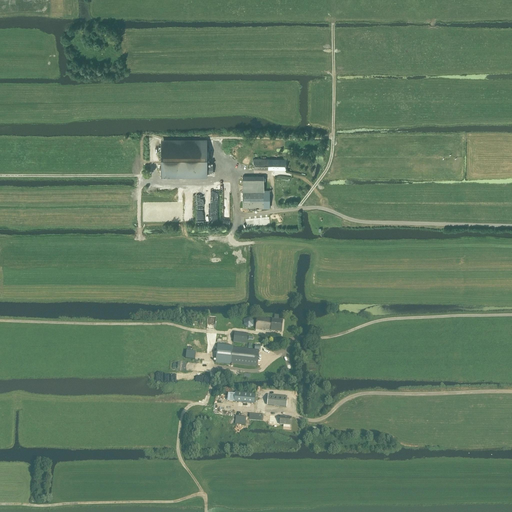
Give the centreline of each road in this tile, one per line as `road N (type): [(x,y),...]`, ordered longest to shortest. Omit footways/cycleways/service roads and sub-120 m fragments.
road 1 (track): [(238,214),(218,180),(0,176)]
road 2 (track): [(228,333),(0,320)]
road 3 (track): [(206,511),(195,494),(166,502),(0,504)]
road 4 (track): [(293,336),(255,370),(215,366),(206,404),(156,401)]
